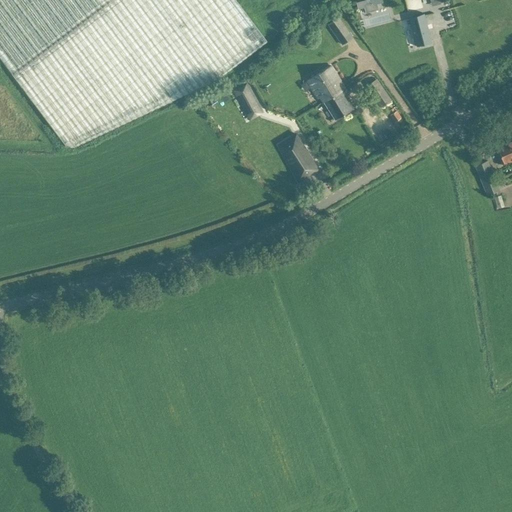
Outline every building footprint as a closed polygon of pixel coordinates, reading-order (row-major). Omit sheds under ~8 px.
[(0,0),(0,57),(66,146),(75,146),(218,79),(267,41),(236,0),(0,0)] [(424,14),(409,18),(416,45),(431,41),(424,14)] [(339,17),(328,25),(339,40),(350,33),(339,17)] [(307,81),(318,98),(320,97),(335,120),(353,109),(342,91),(345,89),(331,66),(307,81)] [(239,86),(232,90),(245,112),(250,109),(259,104),(247,82),(239,86)] [(382,85),(371,93),(381,107),(392,100),(382,85)] [(390,115),(395,122),(401,118),(396,111),(395,112),(393,108),(389,111),(392,114),(390,115)] [(305,119),(307,124),(313,121),(315,127),(326,122),(320,111),(305,119)] [(278,148),(298,181),(318,169),(297,136),(278,148)] [(511,140),(497,147),(504,164),(511,160),(511,140)] [(496,179),(488,160),(474,166),(482,184),(484,184),(489,195),(498,191),(493,180),(496,179)]
